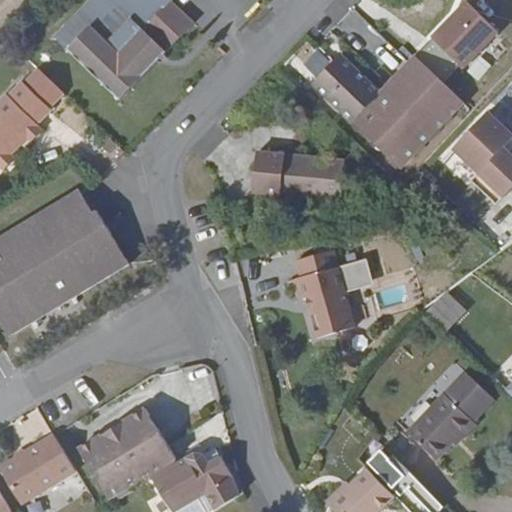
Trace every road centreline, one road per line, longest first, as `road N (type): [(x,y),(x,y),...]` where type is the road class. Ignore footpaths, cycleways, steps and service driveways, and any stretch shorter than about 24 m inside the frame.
road 1 (residential): [(301,0),(154,155),(177,293)]
road 2 (residential): [(177,293),(225,356),(249,445),(279,511)]
road 3 (residential): [(177,293),(0,399)]
